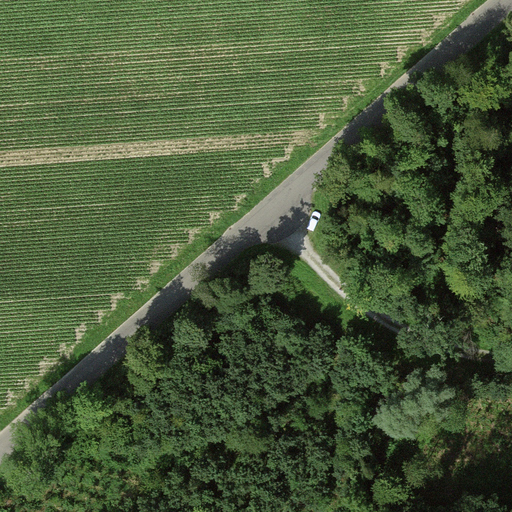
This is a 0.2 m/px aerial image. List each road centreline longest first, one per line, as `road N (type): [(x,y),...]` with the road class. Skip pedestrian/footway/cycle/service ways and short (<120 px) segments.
road 1 (unclassified): [(0,450),(508,0)]
road 2 (track): [(511,359),(448,349),(384,319),(271,210)]
